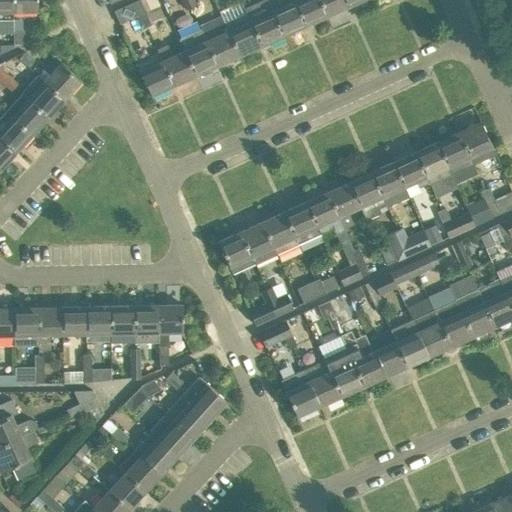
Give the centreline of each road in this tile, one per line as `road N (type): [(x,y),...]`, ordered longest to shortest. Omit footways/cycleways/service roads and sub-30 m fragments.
road 1 (residential): [(159,180),(475,44)]
road 2 (residential): [(301,502),(511,405)]
road 3 (residential): [(202,271),(0,269)]
road 4 (residential): [(0,215),(113,83)]
road 5 (residential): [(263,409),(202,271)]
road 6 (residential): [(167,511),(263,409)]
